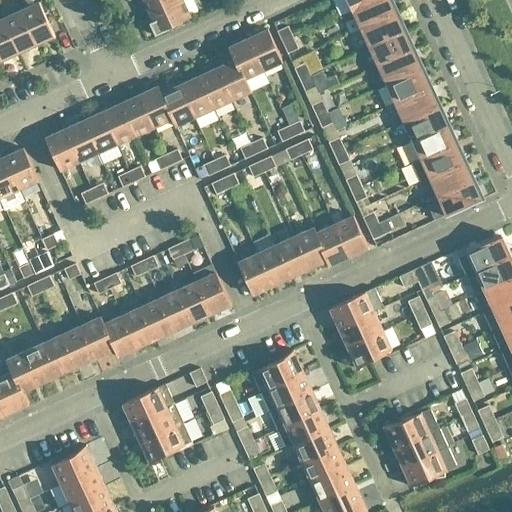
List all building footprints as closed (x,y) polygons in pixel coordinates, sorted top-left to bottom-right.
[(176,0),(142,0),(149,13),(176,0)] [(190,17),(182,0),(176,0),(149,13),(152,21),(149,23),(155,35),(169,29),(168,28),(190,17)] [(374,0),(346,0),(351,11),(374,0)] [(397,12),(391,0),(374,0),(351,11),(352,12),(353,12),(360,29),(397,12)] [(54,36),(38,2),(20,10),(36,45),(54,36)] [(36,45),(20,10),(3,18),(19,53),(36,45)] [(406,31),(397,12),(360,29),(369,47),(406,31)] [(19,53),(3,18),(0,19),(0,58),(1,61),(19,53)] [(293,38),(288,26),(277,31),(282,43),(293,38)] [(282,62),(267,29),(248,38),(263,71),(282,62)] [(414,49),(406,31),(369,47),(377,66),(414,49)] [(248,88),(267,79),(263,71),(248,38),(229,47),(248,88)] [(287,54),(298,49),(293,38),(282,43),(287,54)] [(248,88),(229,47),(228,47),(233,60),(216,68),(231,100),(250,92),(248,88)] [(423,68),(414,49),(377,66),(386,85),(423,68)] [(310,74),(305,63),(294,68),(299,79),(310,74)] [(231,100),(216,68),(198,76),(213,109),(231,100)] [(431,87),(423,68),(386,85),(395,103),(431,87)] [(319,84),(313,73),(310,74),(299,79),(305,91),(319,84)] [(213,109),(198,76),(179,85),(194,117),(213,109)] [(194,117),(179,85),(161,93),(158,86),(157,86),(175,126),(194,117)] [(175,126),(157,86),(138,95),(153,127),(171,119),(175,126)] [(440,105),(431,87),(395,103),(403,122),(440,105)] [(153,127),(138,95),(120,103),(135,136),(153,127)] [(327,112),(322,101),(311,105),(316,117),(327,112)] [(135,136),(120,103),(101,112),(116,145),(135,136)] [(448,124),(440,105),(403,122),(412,141),(448,124)] [(116,145),(101,112),(82,120),(97,153),(116,145)] [(332,123),(327,112),(316,117),(322,128),(332,123)] [(97,153),(82,120),(64,129),(79,162),(97,153)] [(304,132),(299,121),(288,126),(293,137),(304,132)] [(457,142),(448,124),(412,141),(420,159),(457,142)] [(293,137),(288,126),(276,131),(281,142),(293,137)] [(79,162),(64,129),(44,138),(60,171),(79,162)] [(267,149),(262,138),(251,143),(256,154),(267,149)] [(344,149),(339,138),(328,142),(333,154),(344,149)] [(312,150),(307,139),(296,144),(301,155),(312,150)] [(457,142),(420,159),(411,164),(419,182),(429,178),(465,161),(457,142)] [(256,154),(251,143),(239,148),(244,159),(256,154)] [(301,155),(296,144),(285,149),(290,160),(301,155)] [(38,181),(23,148),(4,157),(19,190),(38,181)] [(182,160),(177,149),(166,154),(171,165),(182,160)] [(349,160),(344,149),(333,154),(339,165),(349,160)] [(171,165),(166,154),(154,159),(159,170),(171,165)] [(230,166),(225,155),(214,160),(219,171),(230,166)] [(275,167),(270,156),(259,161),(264,172),(275,167)] [(0,198),(19,190),(4,157),(0,158),(0,198)] [(219,171),(214,160),(202,165),(207,176),(219,171)] [(264,172),(259,161),(248,166),(253,177),(264,172)] [(474,180),(465,161),(429,178),(437,195),(436,195),(437,197),(474,180)] [(145,177),(140,166),(128,171),(134,182),(145,177)] [(134,182),(128,171),(117,176),(122,187),(134,182)] [(238,184),(233,173),(222,178),(227,189),(238,184)] [(361,186),(356,175),(345,180),(351,191),(361,186)] [(227,189),(222,178),(211,183),(216,194),(227,189)] [(483,199),(474,180),(437,197),(445,216),(483,199)] [(108,194),(103,183),(91,188),(96,199),(108,194)] [(366,197),(361,186),(351,191),(356,202),(366,197)] [(96,199),(91,188),(80,193),(85,204),(96,199)] [(378,223),(373,212),(362,217),(368,228),(378,223)] [(368,248),(353,215),(333,224),(348,257),(368,248)] [(383,235),(378,223),(368,228),(373,239),(383,235)] [(348,257),(333,224),(316,232),(313,227),(312,228),(330,266),(348,257)] [(330,266),(312,228),(294,236),(309,269),(326,261),(328,266),(330,266)] [(58,245),(53,234),(41,239),(46,250),(58,245)] [(309,269),(294,236),(275,245),(290,278),(309,269)] [(510,255),(501,236),(457,256),(466,275),(510,255)] [(195,249),(190,238),(178,244),(184,254),(195,249)] [(184,254),(178,244),(167,249),(172,260),(184,254)] [(290,278),(275,245),(256,253),(271,286),(290,278)] [(271,286),(256,253),(237,262),(252,295),(271,286)] [(511,276),(511,260),(510,255),(466,275),(474,294),(511,276)] [(158,266),(153,256),(141,261),(146,272),(158,266)] [(46,268),(41,257),(29,262),(34,273),(46,268)] [(146,272),(141,261),(130,266),(135,277),(146,272)] [(34,273),(29,262),(18,268),(23,279),(34,273)] [(80,274),(77,267),(75,263),(63,269),(69,280),(80,274)] [(432,275),(427,264),(413,271),(418,281),(432,275)] [(418,281),(413,271),(399,277),(403,288),(418,281)] [(230,305),(215,272),(196,281),(211,314),(230,305)] [(121,284),(116,273),(104,278),(109,289),(121,284)] [(0,289),(9,285),(4,274),(0,275),(0,289)] [(54,286),(49,275),(38,281),(43,292),(54,286)] [(511,298),(511,276),(474,294),(483,312),(511,298)] [(109,289),(104,278),(93,283),(98,294),(109,289)] [(43,292),(38,281),(26,286),(31,297),(43,292)] [(211,314),(196,281),(178,290),(193,322),(211,314)] [(338,328),(374,311),(383,307),(374,288),(329,308),(338,328)] [(193,322),(178,290),(159,298),(174,331),(193,322)] [(17,303),(12,292),(1,298),(6,309),(17,303)] [(443,308),(437,294),(426,299),(432,313),(443,308)] [(425,311),(418,297),(407,302),(414,316),(425,311)] [(174,331),(159,298),(140,307),(155,339),(174,331)] [(511,321),(511,298),(483,312),(491,331),(511,321)] [(155,339),(140,307),(122,315),(137,348),(155,339)] [(450,322),(443,308),(432,313),(439,327),(450,322)] [(382,330),(374,311),(338,328),(346,347),(382,330)] [(431,325),(425,311),(414,316),(420,330),(431,325)] [(137,348),(122,315),(104,324),(100,316),(100,317),(118,357),(137,348)] [(118,357),(100,317),(81,325),(96,358),(114,350),(117,357),(118,357)] [(511,344),(511,321),(491,331),(500,350),(511,344)] [(96,358),(81,325),(62,334),(77,367),(96,358)] [(391,350),(382,330),(346,347),(357,370),(369,360),(391,350)] [(461,346),(454,331),(443,336),(449,351),(461,346)] [(77,367),(62,334),(44,342),(59,375),(77,367)] [(59,375),(44,342),(25,351),(40,384),(59,375)] [(511,366),(511,344),(500,350),(508,368),(511,366)] [(456,364),(467,359),(461,346),(449,351),(456,364)] [(293,349),(281,359),(251,373),(260,392),(267,389),(303,372),(293,349)] [(29,404),(23,392),(40,384),(25,351),(6,359),(27,405),(29,404)] [(27,405),(6,359),(5,360),(11,372),(0,377),(0,394),(9,413),(27,405)] [(477,382),(471,368),(460,373),(466,387),(477,382)] [(206,382),(200,369),(189,374),(194,384),(195,387),(206,382)] [(303,372),(267,389),(260,392),(269,411),(312,391),(303,372)] [(486,396),(505,388),(502,380),(483,387),(486,396)] [(484,396),(477,382),(466,387),(473,401),(484,396)] [(131,423),(174,403),(165,384),(122,404),(131,423)] [(236,403),(230,389),(219,394),(225,408),(236,403)] [(320,410),(312,391),(269,411),(277,429),(320,410)] [(217,406),(211,392),(200,397),(206,411),(217,406)] [(0,417),(9,413),(0,394),(0,417)] [(471,412),(465,398),(454,403),(460,417),(471,412)] [(254,400),(239,409),(245,419),(260,410),(254,400)] [(139,442),(183,422),(174,403),(131,423),(139,442)] [(243,417),(236,403),(225,408),(232,422),(243,417)] [(495,421),(488,405),(477,411),(484,426),(495,421)] [(224,420),(217,406),(206,411),(213,425),(224,420)] [(393,448),(438,428),(429,408),(398,423),(383,425),(393,448)] [(329,428),(320,410),(277,429),(286,448),(293,445),(329,428)] [(478,427),(471,412),(460,417),(467,432),(478,427)] [(502,437),(495,421),(484,426),(491,442),(502,437)] [(192,441),(183,422),(139,442),(150,465),(162,455),(192,441)] [(253,441),(247,427),(236,432),(242,446),(253,441)] [(337,447),(329,428),(293,445),(302,463),(337,447)] [(447,446),(438,428),(393,448),(402,467),(438,451),(447,446)] [(489,450),(482,436),(471,441),(478,455),(489,450)] [(260,455),(253,441),(242,446),(249,460),(260,455)] [(96,468),(86,445),(85,445),(74,455),(51,465),(60,485),(96,468)] [(443,476),(443,472),(456,466),(447,446),(438,451),(402,467),(411,486),(432,476),(433,478),(443,476)] [(346,466),(337,447),(302,463),(310,482),(346,466)] [(270,477),(264,463),(253,469),(259,483),(270,477)] [(355,484),(346,466),(310,482),(319,501),(355,484)] [(105,486),(96,468),(60,485),(69,503),(105,486)] [(277,491),(270,477),(259,483),(266,497),(277,491)] [(23,484),(12,489),(18,504),(29,499),(23,484)] [(362,511),(367,511),(355,484),(319,501),(323,511),(362,511)] [(97,511),(113,505),(105,486),(69,503),(73,511),(97,511)] [(0,505),(10,501),(4,487),(0,488),(0,505)] [(254,511),(264,508),(258,494),(247,499),(253,511),(254,511)] [(35,511),(29,499),(18,504),(21,511),(35,511)] [(15,511),(10,501),(0,505),(0,507),(2,511),(15,511)] [(286,511),(281,501),(270,506),(272,511),(286,511)]
